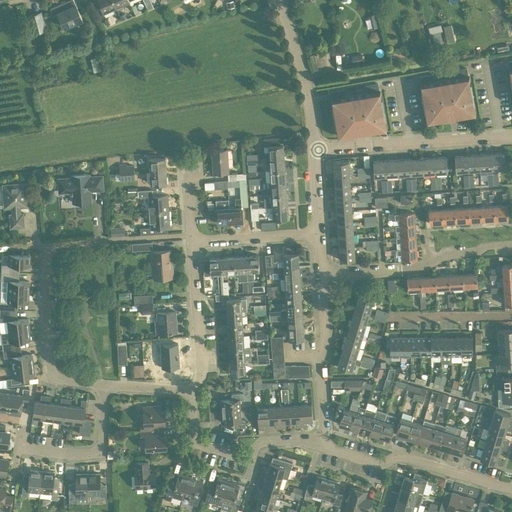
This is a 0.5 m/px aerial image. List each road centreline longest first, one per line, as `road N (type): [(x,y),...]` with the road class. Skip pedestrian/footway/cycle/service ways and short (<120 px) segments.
road 1 (residential): [(314,150),(511,136)]
road 2 (residential): [(511,486),(320,445)]
road 3 (residential): [(322,273),(422,266),(511,244)]
road 4 (residential): [(47,245),(44,320),(53,375),(105,385)]
road 5 (residential): [(320,445),(264,441),(240,455),(202,444),(191,391)]
road 6 (residential): [(320,445),(322,273)]
road 7 (residential): [(314,150),(304,74),(278,0)]
road 8 (residential): [(191,391),(202,369),(194,239)]
road 9 (residential): [(20,447),(101,452),(105,385)]
road 10 (residential): [(47,245),(194,239)]
road 11 (residential): [(194,239),(319,232)]
road 12 (residential): [(511,317),(389,316)]
